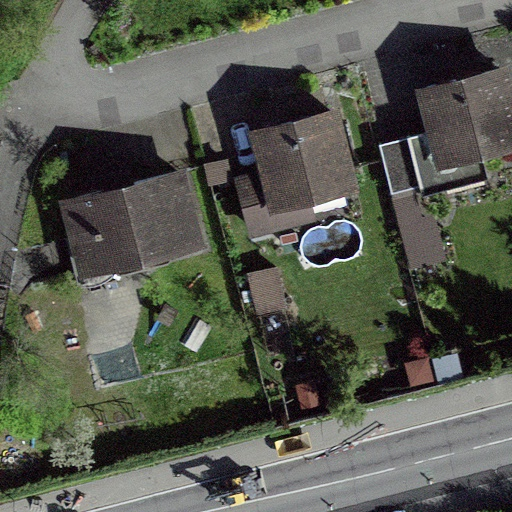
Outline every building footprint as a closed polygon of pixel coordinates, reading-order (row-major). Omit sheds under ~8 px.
[(482,147),(511,139),(511,69),(509,57),(415,81),(426,125),(406,130),(421,190),(446,184),(449,196),(486,186),(483,174),(488,173),(482,147)] [(312,196),(361,183),(339,99),(249,122),(269,202),(270,206),(312,196)] [(378,142),(412,264),(446,255),(433,211),(424,213),(402,135),(378,142)] [(232,178),(228,155),(203,160),(208,183),(232,178)] [(79,270),(204,239),(185,162),(92,185),(59,193),(79,270)] [(234,172),(250,233),(317,216),(312,196),(270,206),(269,202),(265,204),(255,167),(234,172)] [(289,306),(277,262),(245,270),(257,314),(289,306)] [(457,350),(433,356),(438,378),(463,371),(457,350)] [(405,359),(411,382),(434,376),(428,353),(405,359)] [(295,382),(301,406),(321,402),(315,377),(295,382)]
